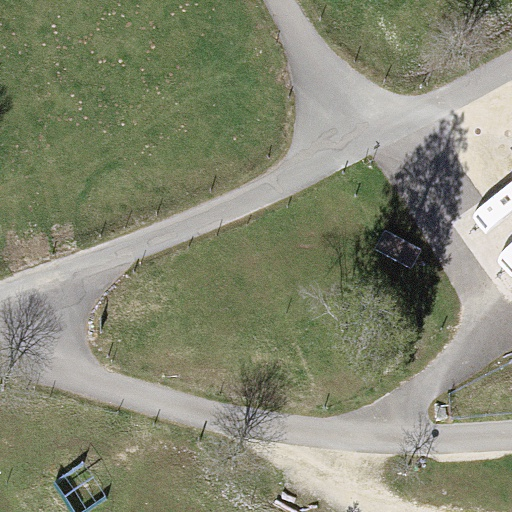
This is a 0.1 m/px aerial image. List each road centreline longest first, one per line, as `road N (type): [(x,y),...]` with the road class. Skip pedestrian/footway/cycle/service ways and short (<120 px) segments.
road 1 (track): [(277,0),(333,91),(338,156)]
road 2 (track): [(298,436),(319,500),(373,511)]
